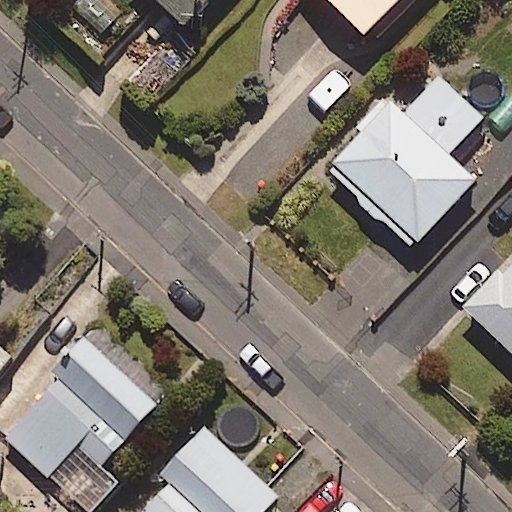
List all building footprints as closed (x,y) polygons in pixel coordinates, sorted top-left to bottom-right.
[(156,0),(185,28),(211,0),(156,0)] [(328,0),(366,38),(404,0),(328,0)] [(194,56),(160,21),(114,65),(148,100),(194,56)] [(485,119),(441,80),(406,119),(386,101),(325,169),(416,250),(477,182),(449,158),(485,119)] [(511,268),(469,313),(511,354),(511,268)] [(172,392),(94,321),(21,402),(31,410),(5,439),(68,496),(53,511),(95,511),(120,485),(102,469),(172,392)] [(266,511),(278,499),(206,431),(162,477),(171,486),(146,511),(266,511)]
